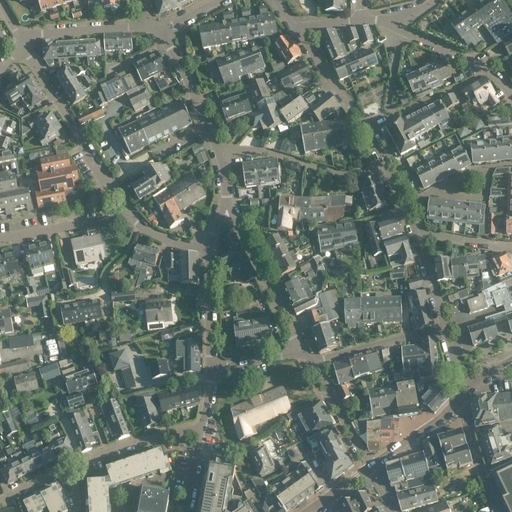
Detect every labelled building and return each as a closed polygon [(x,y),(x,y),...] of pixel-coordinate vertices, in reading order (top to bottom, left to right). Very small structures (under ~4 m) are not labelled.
[(52,9),(49,0),(37,0),(41,12),(52,9)] [(60,0),(49,0),(52,9),(62,5),(60,0)] [(101,0),(103,9),(110,8),(111,10),(116,9),(117,7),(119,6),(117,0),(101,0)] [(163,14),(164,14),(180,8),(176,0),(154,0),(159,12),(163,14)] [(181,8),(180,5),(191,1),(190,0),(176,0),(180,8),(181,8)] [(325,0),(325,11),(343,11),(342,0),(325,0)] [(511,14),(505,1),(504,0),(476,0),(479,3),(472,8),(474,12),(473,12),(476,16),(477,15),(484,24),(483,25),(497,45),(511,37),(511,14)] [(273,15),(268,16),(267,13),(266,7),(263,8),(268,38),(277,36),(273,15)] [(268,38),(263,8),(259,8),(260,14),(261,17),(255,18),(259,39),(268,38)] [(472,8),(463,15),(474,31),(483,25),(484,24),(477,15),(476,16),(473,12),(474,12),(472,8)] [(259,39),(255,18),(250,19),(250,16),(249,10),(245,11),(250,41),(259,39)] [(243,17),(243,20),(238,21),(241,42),(250,41),(245,11),(241,11),(242,17),(243,17)] [(481,41),(474,31),(463,15),(450,23),(461,39),(462,39),(467,46),(471,43),(474,48),(479,45),(477,43),(481,41)] [(227,23),(231,44),(241,42),(238,21),(234,22),(233,19),(229,20),(229,23),(227,23)] [(200,28),(203,49),(231,44),(227,23),(229,23),(229,20),(224,20),(225,23),(200,28)] [(377,42),(373,27),(363,30),(367,44),(377,42)] [(359,40),(356,31),(355,29),(346,32),(351,47),(356,45),(354,42),(359,40)] [(341,45),(334,30),(321,36),(332,63),(344,57),(352,51),(349,45),(345,47),(345,46),(342,44),(341,45)] [(117,35),(118,51),(132,50),(131,34),(117,35)] [(104,43),(105,51),(118,51),(117,35),(104,35),(104,43)] [(286,36),(272,41),(274,45),(288,65),(299,57),(302,56),(298,50),(296,51),(295,49),(296,47),(292,42),(291,43),(287,37),(286,36)] [(509,56),(511,54),(511,39),(502,44),(503,46),(507,55),(508,55),(509,56)] [(99,41),(86,42),(87,57),(88,57),(88,62),(88,67),(94,66),(93,60),(94,60),(93,57),(100,56),(100,55),(105,55),(105,51),(104,43),(99,43),(99,41)] [(56,53),(62,52),(61,43),(54,44),(54,42),(45,42),(43,45),(44,60),(49,67),(53,64),(53,59),(57,59),(56,53)] [(61,43),(62,52),(56,53),(57,59),(75,58),(74,42),(61,43)] [(75,58),(87,57),(86,42),(74,42),(75,58)] [(215,58),(207,60),(209,65),(216,62),(225,86),(240,80),(238,78),(245,75),(249,74),(265,68),(257,48),(238,55),(238,53),(225,57),(218,60),(217,58),(215,59),(215,58)] [(355,57),(347,60),(333,66),(340,81),(377,65),(371,50),(358,55),(357,53),(354,54),(355,57)] [(158,54),(145,60),(153,77),(166,71),(158,54)] [(142,82),(153,77),(145,60),(134,65),(140,77),(137,78),(138,80),(139,80),(140,83),(142,82)] [(432,94),(431,90),(442,85),(441,82),(450,78),(444,63),(444,62),(406,77),(413,94),(421,90),(422,92),(415,95),(417,99),(432,94)] [(312,80),(304,63),(291,69),(299,86),(312,80)] [(132,72),(130,67),(123,70),(126,75),(132,72)] [(75,78),(84,72),(81,68),(74,72),(76,75),(73,76),(69,69),(56,77),(62,86),(75,78)] [(278,76),(286,92),(299,86),(291,69),(278,76)] [(11,84),(21,99),(28,109),(31,107),(42,100),(35,90),(36,90),(27,76),(22,79),(18,73),(9,79),(12,84),(11,84)] [(264,77),(267,84),(273,81),(269,74),(264,77)] [(107,103),(126,94),(138,88),(132,75),(126,77),(120,80),(119,78),(106,84),(100,86),(107,103)] [(75,78),(62,86),(67,96),(90,82),(95,79),(94,76),(88,80),(87,77),(80,81),(82,84),(79,86),(75,78)] [(105,78),(97,82),(98,83),(100,86),(106,84),(105,78)] [(90,82),(67,96),(73,105),(87,97),(82,90),(84,88),(86,91),(93,86),(98,83),(97,82),(95,79),(90,82)] [(498,103),(493,95),(495,94),(484,79),(472,87),(471,86),(462,92),(468,101),(474,97),(480,105),(488,100),(493,107),(498,103)] [(165,80),(156,84),(160,92),(169,87),(165,80)] [(253,128),(264,124),(267,131),(283,124),(279,115),(273,98),(270,99),(263,80),(249,86),(244,88),(246,95),(252,93),(259,112),(249,116),(253,128)] [(21,99),(11,84),(7,86),(6,89),(2,92),(12,108),(14,109),(13,111),(18,114),(21,110),(15,106),(13,104),(21,99)] [(140,93),(138,88),(126,94),(132,106),(135,112),(147,106),(153,103),(146,90),(140,93)] [(106,103),(101,93),(94,96),(99,107),(106,103)] [(309,110),(315,105),(307,94),(279,115),(283,124),(286,123),(288,126),(309,110)] [(309,110),(320,123),(340,107),(329,94),(315,105),(309,110)] [(431,114),(438,127),(440,130),(451,125),(446,116),(450,114),(448,110),(458,104),(453,94),(442,100),(443,101),(439,102),(427,108),(431,115),(431,114)] [(227,122),(251,113),(245,95),(220,105),(221,106),(219,107),(221,111),(223,111),(224,115),(224,116),(223,117),(224,121),(226,121),(227,122)] [(284,111),(295,103),(289,95),(279,103),(284,111)] [(407,97),(400,100),(402,106),(410,103),(407,97)] [(130,154),(192,124),(180,101),(115,133),(118,139),(122,137),(130,154)] [(105,116),(101,107),(77,119),(80,125),(93,119),(94,121),(105,116)] [(438,127),(431,114),(431,115),(427,108),(414,114),(424,134),(438,127)] [(34,128),(38,134),(41,132),(56,122),(51,115),(48,117),(46,114),(32,122),(28,116),(22,119),(22,136),(34,128)] [(402,120),(402,119),(400,120),(405,127),(407,126),(414,138),(416,137),(416,138),(424,134),(414,114),(402,120)] [(8,127),(10,122),(8,121),(7,123),(5,122),(6,121),(0,118),(0,130),(1,131),(5,133),(8,127)] [(309,154),(308,152),(348,145),(348,146),(353,146),(349,119),(310,126),(309,123),(300,125),(300,127),(305,153),(305,154),(309,154)] [(407,126),(405,127),(400,120),(385,128),(401,157),(416,149),(413,144),(415,143),(413,140),(416,138),(416,137),(414,138),(407,126)] [(57,132),(61,130),(56,122),(41,132),(45,138),(39,141),(42,147),(59,136),(57,132)] [(438,140),(443,138),(440,132),(435,135),(438,140)] [(498,141),(500,161),(511,159),(511,156),(510,140),(498,141)] [(485,142),(487,162),(500,161),(498,141),(485,142)] [(473,164),(487,162),(485,142),(471,143),(473,164)] [(470,165),(461,147),(450,153),(459,171),(470,165)] [(3,157),(0,157),(0,162),(16,160),(15,155),(11,156),(10,152),(2,153),(3,157)] [(438,159),(447,177),(459,171),(450,153),(438,159)] [(39,209),(66,204),(65,195),(75,193),(73,183),(79,182),(76,166),(70,167),(68,155),(41,160),(42,167),(36,168),(41,192),(36,193),(39,209)] [(427,164),(436,182),(447,177),(438,159),(427,164)] [(281,183),(277,160),(266,161),(269,185),(281,183)] [(266,161),(254,163),(257,186),(269,185),(266,161)] [(254,163),(242,164),(245,188),(257,186),(254,163)] [(415,171),(424,189),(436,182),(427,164),(415,171)] [(135,196),(136,198),(137,198),(139,201),(170,181),(160,165),(143,174),(146,179),(131,189),(135,195),(135,196)] [(115,172),(120,181),(126,177),(121,169),(115,172)] [(32,210),(31,201),(29,194),(19,196),(15,174),(8,176),(8,173),(3,174),(0,174),(0,213),(6,213),(6,215),(15,213),(15,211),(27,209),(28,211),(32,210)] [(184,221),(179,212),(205,196),(191,174),(153,198),(170,229),(184,221)] [(378,178),(360,184),(363,193),(381,187),(378,178)] [(366,202),(384,196),(381,187),(363,193),(366,202)] [(369,212),(387,206),(384,196),(366,202),(369,212)] [(351,197),(310,200),(280,198),(278,219),(277,229),(291,231),(292,221),(301,223),(308,223),(325,222),(338,220),(344,216),(345,208),(350,208),(351,197)] [(429,199),(427,219),(441,221),(443,201),(429,199)] [(453,222),(456,202),(443,201),(441,221),(453,222)] [(466,224),(468,204),(456,202),(453,222),(466,224)] [(81,207),(83,216),(94,213),(92,204),(81,207)] [(480,215),(481,210),(481,205),(468,204),(466,224),(479,225),(479,220),(480,215)] [(397,221),(397,220),(394,218),(377,224),(379,230),(377,231),(379,236),(381,235),(383,241),(402,235),(399,226),(400,225),(399,221),(397,221)] [(191,219),(185,222),(189,230),(195,227),(191,219)] [(488,221),(479,220),(479,225),(478,236),(487,237),(487,236),(488,221)] [(356,235),(353,222),(328,226),(329,231),(334,231),(334,233),(342,232),(343,238),(356,235)] [(377,231),(379,230),(377,224),(365,228),(374,257),(384,254),(378,236),(379,236),(377,231)] [(328,226),(326,226),(318,227),(321,253),(334,250),(332,242),(333,242),(332,238),(331,236),(335,235),(334,233),(334,231),(329,231),(328,226)] [(76,265),(89,263),(106,260),(99,227),(87,230),(89,238),(83,240),(83,239),(71,241),(76,265)] [(334,250),(344,248),(358,245),(356,235),(343,238),(342,232),(334,233),(335,235),(331,236),(332,238),(333,242),(332,242),(334,250)] [(242,248),(235,235),(223,241),(229,253),(221,257),(224,263),(234,258),(232,254),(242,248)] [(264,244),(270,255),(284,247),(278,236),(264,244)] [(410,251),(405,237),(384,243),(388,258),(400,254),(410,251)] [(42,245),(37,247),(43,268),(47,267),(54,265),(49,244),(42,245)] [(140,246),(139,247),(137,246),(133,259),(131,258),(129,263),(128,264),(134,269),(135,268),(136,269),(135,272),(140,274),(148,250),(144,248),(144,247),(140,246)] [(44,273),(43,268),(37,247),(26,249),(32,276),(44,273)] [(294,256),(295,255),(293,251),(287,254),(284,247),(270,255),(276,265),(294,256)] [(232,279),(240,274),(252,268),(252,267),(251,268),(246,258),(247,257),(242,248),(232,254),(234,258),(224,263),(232,279)] [(155,267),(159,253),(157,253),(157,251),(153,250),(152,251),(148,250),(140,274),(146,275),(148,270),(147,270),(148,268),(145,267),(146,265),(155,267)] [(466,278),(464,258),(457,258),(456,250),(452,251),(453,259),(436,261),(434,263),(437,282),(466,278)] [(414,263),(410,251),(400,254),(402,261),(390,264),(392,270),(403,266),(404,266),(414,263)] [(504,254),(501,256),(500,253),(495,255),(496,258),(491,261),(492,264),(490,265),(493,271),(491,272),(494,277),(495,277),(496,278),(499,277),(511,270),(508,263),(508,262),(509,260),(508,256),(506,257),(504,254)] [(15,254),(3,257),(8,279),(20,276),(15,254)] [(198,269),(198,255),(168,256),(168,270),(173,270),(198,269)] [(282,276),(295,269),(292,263),(297,261),(294,256),(276,265),(282,276)] [(464,258),(466,278),(479,277),(478,270),(486,269),(485,256),(477,257),(477,256),(464,258)] [(0,285),(9,283),(8,279),(3,257),(0,257),(0,285)] [(318,257),(308,262),(311,267),(315,276),(325,271),(318,257)] [(308,262),(299,267),(302,272),(303,272),(311,268),(311,267),(308,262)] [(403,266),(392,270),(389,270),(390,280),(405,279),(404,266),(403,266)] [(245,283),(254,278),(257,277),(252,268),(240,274),(245,283)] [(173,270),(173,274),(180,274),(180,284),(198,284),(198,269),(173,270)] [(367,269),(359,271),(360,278),(368,276),(367,269)] [(74,286),(70,270),(65,271),(69,287),(74,286)] [(308,287),(304,279),(299,281),(284,288),(287,295),(302,289),(302,290),(308,287)] [(423,288),(421,279),(407,282),(410,291),(423,288)] [(137,281),(132,280),(128,292),(134,293),(137,281)] [(490,289),(483,292),(482,293),(482,294),(487,308),(495,305),(496,308),(503,306),(505,312),(498,315),(499,319),(507,317),(511,333),(511,302),(511,303),(507,289),(506,289),(504,282),(490,288),(490,289)] [(243,292),(241,285),(229,288),(231,295),(243,292)] [(292,306),(309,298),(307,294),(311,293),(308,287),(302,290),(302,289),(287,295),(292,306)] [(467,290),(457,294),(459,301),(467,297),(468,297),(467,290)] [(428,303),(425,292),(408,297),(411,308),(428,303)] [(112,295),(113,303),(136,301),(135,293),(112,295)] [(338,320),(332,300),(332,299),(330,293),(321,296),(320,296),(320,298),(324,309),(307,315),(312,330),(329,324),(328,323),(338,320)] [(467,297),(459,301),(461,305),(466,303),(469,314),(487,309),(487,308),(482,294),(476,295),(477,297),(468,300),(467,297)] [(376,295),(376,299),(359,300),(361,324),(363,324),(381,323),(379,295),(376,295)] [(401,298),(383,299),(383,295),(379,295),(381,323),(402,322),(401,298)] [(309,298),(292,306),(293,308),(296,316),(316,306),(318,301),(317,297),(313,298),(312,297),(309,298)] [(163,304),(163,300),(145,302),(147,324),(172,321),(171,303),(163,304)] [(359,300),(344,301),(345,325),(348,325),(348,328),(350,329),(355,329),(356,328),(356,324),(358,324),(361,324),(359,300)] [(102,319),(99,301),(61,307),(64,326),(102,319)] [(414,319),(431,315),(428,303),(411,308),(414,319)] [(30,309),(31,319),(49,318),(49,308),(30,309)] [(250,316),(249,311),(236,313),(237,317),(233,318),(237,348),(271,340),(268,318),(244,322),(244,317),(250,316)] [(0,334),(13,332),(12,328),(10,312),(0,313),(0,334)] [(417,330),(434,325),(431,315),(414,319),(415,321),(411,323),(413,331),(417,330)] [(492,321),(499,319),(498,315),(485,319),(486,323),(468,329),(474,347),(484,344),(488,342),(498,339),(492,321)] [(49,319),(41,321),(43,327),(51,325),(49,319)] [(108,343),(115,341),(116,341),(113,324),(105,325),(108,343)] [(172,330),(174,338),(199,332),(197,324),(172,330)] [(329,324),(312,330),(311,330),(317,346),(334,340),(329,324)] [(35,340),(43,339),(42,329),(33,330),(35,340)] [(319,354),(337,349),(334,340),(317,346),(319,354)] [(422,341),(422,346),(402,348),(405,375),(418,373),(419,384),(421,384),(422,388),(427,387),(426,379),(439,378),(435,340),(422,341)] [(63,342),(57,343),(62,359),(67,358),(66,352),(63,342)] [(182,357),(183,374),(200,373),(200,342),(182,342),(182,343),(177,343),(176,344),(176,357),(182,357)] [(388,350),(381,351),(384,362),(391,361),(388,350)] [(48,353),(51,364),(59,361),(57,351),(48,353)] [(376,353),(376,352),(348,359),(349,360),(355,379),(382,371),(377,355),(379,354),(378,352),(376,353)] [(355,379),(349,360),(333,365),(338,385),(355,379)] [(28,370),(26,361),(0,366),(0,376),(11,374),(28,370)] [(167,361),(149,365),(152,380),(170,376),(167,361)] [(56,364),(39,370),(43,382),(60,376),(56,364)] [(128,390),(136,388),(130,368),(121,371),(124,382),(125,382),(128,390)] [(74,369),(71,370),(72,371),(76,384),(77,386),(80,385),(81,387),(86,385),(88,389),(97,386),(92,369),(85,372),(76,375),(74,369)] [(71,370),(62,373),(64,379),(67,387),(76,384),(72,371),(71,370)] [(34,374),(15,379),(19,395),(38,390),(34,374)] [(414,383),(397,386),(398,393),(395,394),(397,410),(398,410),(399,417),(418,415),(417,408),(419,407),(419,406),(419,407),(414,383)] [(67,399),(70,408),(84,404),(81,396),(86,394),(84,390),(88,389),(86,385),(81,387),(80,385),(77,386),(76,384),(67,387),(71,398),(67,399)] [(417,385),(422,411),(430,410),(435,414),(448,399),(436,389),(433,385),(427,387),(422,388),(421,384),(419,384),(417,385)] [(337,390),(342,401),(351,398),(351,397),(354,396),(350,389),(347,390),(345,386),(337,390)] [(389,411),(397,410),(395,394),(398,393),(397,386),(368,392),(372,417),(389,414),(389,411)] [(186,407),(187,409),(195,407),(195,405),(199,403),(195,387),(182,390),(186,407)] [(251,400),(251,402),(231,410),(235,426),(240,442),(257,434),(253,426),(291,411),(282,387),(265,395),(251,400)] [(182,390),(170,393),(169,393),(167,388),(155,391),(157,396),(158,396),(162,413),(186,407),(182,390)] [(499,422),(511,419),(511,393),(496,395),(486,397),(485,397),(485,398),(481,398),(479,399),(478,399),(477,400),(476,401),(477,402),(476,403),(475,403),(474,404),(474,405),(474,406),(474,407),(474,408),(475,411),(476,411),(476,413),(475,413),(475,414),(476,414),(477,420),(476,420),(476,421),(477,421),(478,427),(499,423),(499,422)] [(137,399),(138,403),(137,404),(144,429),(160,424),(152,399),(150,399),(149,396),(137,399)] [(116,400),(103,405),(100,406),(104,418),(120,412),(116,400)] [(308,437),(333,427),(334,427),(320,402),(308,408),(307,406),(292,413),(284,419),(288,426),(298,421),(305,435),(297,438),(300,443),(306,440),(308,439),(308,437)] [(17,407),(8,411),(12,421),(17,418),(16,415),(21,413),(17,407)] [(88,424),(83,409),(73,412),(72,412),(67,413),(73,430),(88,424)] [(7,412),(0,415),(0,421),(7,437),(17,432),(7,412)] [(104,418),(108,427),(103,429),(104,432),(125,424),(120,412),(104,418)] [(35,415),(25,420),(28,426),(38,422),(35,415)] [(360,435),(367,432),(368,448),(368,449),(369,451),(379,452),(379,442),(393,442),(394,429),(399,429),(398,420),(393,421),(392,417),(375,420),(374,419),(354,422),(360,435)] [(97,433),(92,434),(88,424),(73,430),(77,441),(97,434),(97,433)] [(111,434),(112,437),(117,436),(119,440),(129,436),(125,424),(104,432),(105,436),(111,434)] [(504,437),(503,435),(505,434),(504,430),(502,430),(500,426),(480,432),(481,435),(481,436),(481,437),(482,436),(484,444),(504,437)] [(276,430),(279,438),(286,435),(283,427),(276,430)] [(335,429),(322,434),(308,439),(306,440),(313,455),(321,451),(324,456),(320,458),(332,481),(333,480),(334,482),(344,474),(344,473),(354,466),(349,456),(335,429)] [(437,438),(442,454),(447,470),(459,467),(460,468),(473,464),(467,446),(462,430),(455,432),(455,431),(444,434),(444,436),(437,438)] [(22,443),(30,439),(28,433),(19,437),(22,443)] [(67,438),(61,441),(57,433),(52,435),(63,457),(73,452),(69,444),(70,444),(67,438)] [(95,443),(94,439),(98,437),(97,434),(77,441),(81,454),(92,450),(90,445),(95,443)] [(511,446),(511,434),(504,437),(484,444),(488,455),(511,446)] [(53,443),(53,445),(48,447),(55,460),(63,457),(52,435),(48,438),(51,444),(53,443)] [(428,470),(440,466),(437,456),(438,456),(433,440),(433,439),(431,440),(424,442),(423,445),(425,451),(425,453),(424,453),(422,454),(401,460),(401,459),(400,460),(390,463),(386,467),(392,487),(394,486),(396,493),(424,486),(423,483),(430,481),(429,477),(430,477),(430,475),(428,470)] [(43,448),(40,442),(35,444),(45,465),(55,460),(48,447),(42,450),(41,449),(43,448)] [(34,443),(24,448),(29,457),(35,470),(45,465),(35,444),(34,443)] [(254,464),(255,465),(256,466),(271,459),(268,452),(275,449),(273,444),(250,454),(253,459),(252,461),(254,464)] [(511,446),(488,455),(490,462),(489,462),(489,463),(490,463),(491,466),(510,459),(511,461),(511,460),(511,446)] [(165,460),(162,450),(151,454),(150,451),(105,467),(112,486),(120,483),(122,487),(132,484),(130,480),(147,475),(148,479),(153,477),(152,473),(159,470),(160,475),(172,471),(168,459),(165,460)] [(29,457),(23,459),(20,451),(15,454),(25,475),(35,470),(29,457)] [(15,462),(16,463),(9,466),(16,479),(25,475),(15,454),(10,456),(13,463),(15,462)] [(0,461),(4,469),(0,470),(1,471),(1,473),(2,476),(4,477),(7,484),(10,485),(15,482),(16,479),(9,466),(4,455),(0,457),(0,461)] [(280,460),(273,464),(271,459),(256,466),(256,467),(256,469),(257,472),(259,472),(261,477),(284,467),(280,460)] [(254,511),(253,509),(251,506),(250,507),(243,495),(242,494),(240,504),(231,502),(234,490),(230,482),(233,483),(235,470),(222,468),(223,465),(208,463),(206,463),(205,465),(196,511),(254,511)] [(289,472),(295,469),(292,463),(286,466),(289,472)] [(511,511),(511,463),(490,474),(508,511),(511,511)] [(279,507),(280,506),(283,511),(289,511),(315,493),(316,494),(324,489),(306,464),(288,477),(286,474),(267,487),(276,498),(273,500),(279,507)] [(107,511),(107,500),(111,500),(111,489),(106,490),(106,481),(85,482),(86,511),(107,511)] [(283,511),(280,506),(279,507),(273,500),(262,481),(252,481),(260,495),(263,493),(268,501),(270,499),(271,501),(266,504),(258,510),(256,508),(258,507),(254,499),(255,499),(250,491),(244,494),(246,498),(255,511),(283,511)] [(401,511),(402,511),(438,502),(433,486),(397,496),(401,511)] [(37,499),(36,497),(23,503),(27,511),(42,511),(47,508),(48,511),(67,511),(56,487),(41,495),(42,497),(37,499)] [(166,511),(170,494),(142,489),(137,511),(166,511)] [(358,511),(370,511),(375,510),(371,503),(370,503),(368,499),(369,499),(366,492),(352,498),(358,511)] [(446,503),(424,511),(449,511),(448,507),(450,506),(460,502),(459,497),(448,501),(446,502),(446,503)] [(343,511),(358,511),(352,498),(339,505),(342,511),(343,511)]
